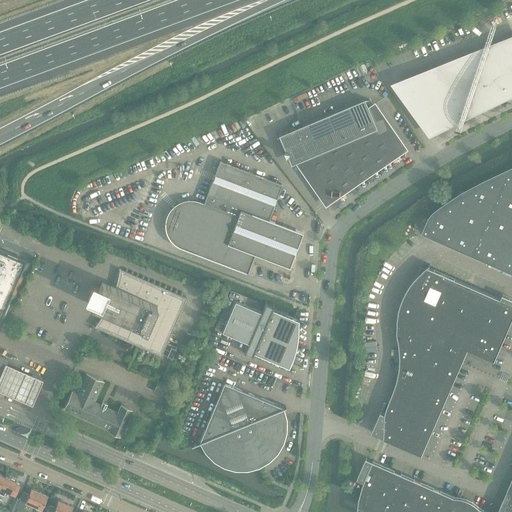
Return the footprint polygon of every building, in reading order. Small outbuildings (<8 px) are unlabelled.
[(511,59),(505,42),(489,48),(509,94),(511,92),(511,59)] [(501,98),(509,94),(489,48),(474,55),(493,100),(500,97),(501,98)] [(493,100),(474,55),(443,68),(463,116),(478,109),(486,105),(485,103),(493,100)] [(463,116),(443,68),(403,85),(431,130),(432,133),(441,128),(448,124),(463,116)] [(339,195),(405,149),(374,105),(368,109),(365,101),(367,100),(366,99),(363,100),(296,129),(295,129),(305,153),(295,160),(326,204),(331,200),(331,195),(339,196),(339,195)] [(282,185),(220,161),(207,196),(208,196),(207,197),(206,197),(205,200),(204,204),(199,202),(195,201),(191,201),(187,201),(184,201),(180,203),(177,205),(173,207),(171,210),(169,213),(167,217),(166,220),(165,224),(165,228),(166,232),(167,236),(169,239),(172,242),(174,245),(178,247),(181,249),(247,274),(253,260),(255,254),(289,267),(302,233),(267,220),(268,218),(269,219),(282,185)] [(511,170),(486,183),(464,195),(459,193),(456,200),(452,202),(448,200),(444,208),(440,211),(435,215),(432,219),(430,224),(430,228),(430,232),(430,235),(432,241),(433,240),(438,238),(439,236),(447,239),(445,242),(451,244),(455,246),(480,257),(511,270),(511,170)] [(0,321),(21,273),(19,272),(23,262),(21,261),(23,257),(11,252),(9,257),(4,254),(0,262),(0,321)] [(511,303),(428,267),(431,265),(430,264),(426,267),(422,265),(417,276),(416,278),(411,284),(407,290),(404,296),(401,303),(501,346),(511,320),(511,303)] [(91,306),(105,312),(103,315),(101,318),(99,321),(97,323),(95,326),(93,326),(161,356),(187,298),(119,268),(118,269),(120,269),(119,273),(118,277),(118,280),(117,284),(116,287),(102,281),(98,289),(98,288),(97,288),(96,288),(95,288),(94,289),(93,289),(92,290),(92,291),(91,292),(91,293),(91,294),(92,295),(92,296),(93,297),(94,298),(91,306)] [(511,290),(505,288),(503,293),(511,296),(511,290)] [(266,304),(264,307),(262,312),(235,301),(222,332),(249,343),(244,353),(252,357),(254,354),(289,369),(294,358),(295,354),(296,350),(297,346),(298,342),(298,338),(299,334),(299,321),(295,319),(272,310),(274,307),(273,306),(273,307),(266,304),(266,303),(266,304)] [(398,317),(398,320),(393,331),(396,334),(399,342),(400,350),(457,375),(468,349),(495,361),(501,346),(401,303),(399,310),(398,317)] [(397,380),(445,401),(457,375),(400,350),(400,358),(400,366),(399,373),(397,380)] [(42,378),(4,362),(0,371),(0,388),(31,403),(42,378)] [(110,431),(120,436),(132,411),(121,406),(118,413),(106,408),(107,404),(103,402),(101,406),(94,402),(104,382),(86,374),(77,395),(72,392),(65,409),(110,430),(110,431)] [(387,407),(434,428),(445,401),(397,380),(395,387),(387,407)] [(283,407),(278,405),(224,382),(199,442),(191,445),(191,446),(200,442),(205,453),(214,461),(224,467),(235,470),(247,470),(259,467),(258,464),(267,459),(269,462),(269,461),(277,453),(283,443),(287,432),(287,420),(284,408),(286,407),(286,406),(283,407)] [(385,414),(385,422),(380,433),(385,435),(383,438),(384,439),(384,438),(405,447),(422,454),(434,428),(387,407),(385,414)] [(376,455),(372,464),(379,467),(376,473),(369,470),(366,478),(364,484),(363,485),(361,491),(360,497),(356,506),(370,511),(416,511),(428,485),(374,461),(377,455),(376,455)] [(376,473),(379,467),(372,464),(369,470),(376,473)] [(16,482),(5,477),(0,487),(0,493),(4,496),(6,491),(15,495),(19,487),(15,485),(16,482)] [(448,511),(455,497),(428,485),(416,511),(448,511)] [(26,502),(41,509),(47,495),(31,488),(29,494),(23,492),(16,507),(22,510),(26,502)] [(511,511),(511,489),(509,488),(507,492),(511,493),(502,511),(511,511)] [(464,498),(462,498),(458,497),(456,497),(455,497),(448,511),(489,511),(480,508),(479,507),(477,505),(476,504),(473,502),(471,501),(469,500),(466,499),(464,498)] [(55,507),(49,505),(46,511),(69,511),(72,506),(58,500),(55,507)]
